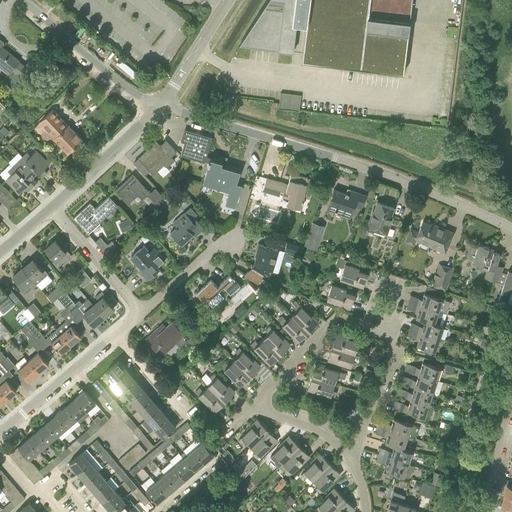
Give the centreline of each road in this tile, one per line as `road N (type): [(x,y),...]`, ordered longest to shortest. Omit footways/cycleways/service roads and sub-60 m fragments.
road 1 (residential): [(511,228),(400,180),(160,107)]
road 2 (residential): [(156,511),(220,457),(116,336)]
road 3 (residential): [(160,107),(118,83),(22,0)]
road 4 (residential): [(249,407),(340,318),(365,326)]
road 5 (residential): [(0,436),(116,336)]
road 6 (residential): [(51,209),(160,107)]
road 7 (residential): [(384,332),(396,355),(351,462)]
road 8 (residential): [(142,313),(51,209)]
road 9 (residential): [(160,107),(229,0)]
